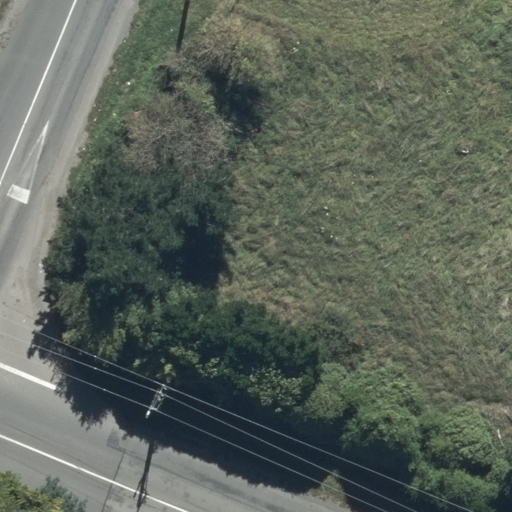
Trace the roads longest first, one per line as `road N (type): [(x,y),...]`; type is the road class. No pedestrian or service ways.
road 1 (unclassified): [(0,189),(79,0)]
road 2 (unclassified): [(180,511),(0,437)]
